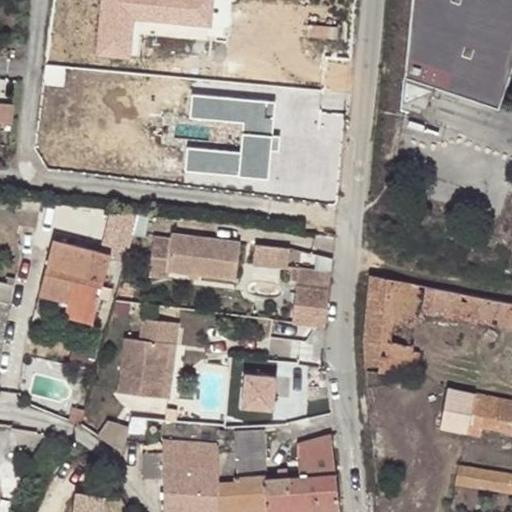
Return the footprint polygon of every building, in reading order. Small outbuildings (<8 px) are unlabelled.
[(511,63),(511,0),(412,0),(406,75),(440,87),(498,106),(511,63)] [(403,101),(440,87),(406,75),(403,101)] [(185,167),(269,175),(276,98),(191,90),(189,115),(217,117),(214,145),(187,142),(185,167)] [(0,222),(23,225),(29,199),(0,195),(0,222)] [(37,200),(29,199),(23,225),(36,227),(37,200)] [(136,211),(111,208),(102,245),(127,251),(132,233),(136,215),(137,213),(136,211)] [(136,215),(132,233),(143,236),(148,218),(136,215)] [(234,280),(238,243),(171,234),(170,239),(153,237),(148,276),(165,278),(166,271),(234,280)] [(39,295),(94,309),(109,253),(52,239),(39,295)] [(251,264),(273,267),(275,248),(253,246),(251,264)] [(286,269),(288,250),(275,248),(273,267),(286,269)] [(298,269),(297,285),(327,289),(329,272),(298,269)] [(362,341),(364,369),(412,373),(412,371),(419,372),(421,350),(414,350),(418,310),(511,328),(511,301),(369,274),(362,341)] [(0,282),(0,342),(12,285),(0,282)] [(327,289),(297,285),(293,322),(323,326),(327,289)] [(90,322),(94,309),(39,295),(35,308),(90,322)] [(164,344),(176,345),(179,324),(142,320),(140,341),(124,339),(117,394),(157,398),(164,344)] [(164,344),(157,398),(170,400),(176,345),(164,344)] [(241,371),(241,408),(274,408),(275,372),(241,371)] [(294,374),(291,410),(303,412),(306,382),(302,382),(303,375),(294,374)] [(447,387),(439,426),(462,430),(464,421),(501,428),(507,400),(447,387)] [(511,400),(507,400),(501,428),(511,430),(511,400)] [(217,481),(217,511),(266,511),(266,494),(285,491),(285,475),(265,475),(263,430),(235,431),(237,481),(217,481)] [(266,494),(266,511),(309,511),(337,510),(331,435),(295,444),(297,474),(285,475),(285,491),(266,494)] [(162,475),(162,511),(217,511),(217,481),(216,443),(197,441),(178,439),(162,438),(162,450),(142,451),(143,475),(162,475)] [(511,491),(511,474),(459,466),(456,482),(511,491)] [(105,511),(109,495),(77,487),(70,511),(105,511)]
